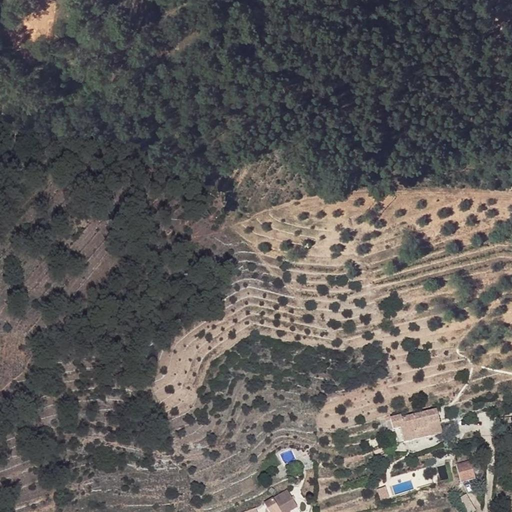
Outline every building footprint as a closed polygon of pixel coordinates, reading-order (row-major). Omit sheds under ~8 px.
[(401,416),(390,418),(393,430),(400,428),(404,443),(442,434),(436,410),(401,418),(401,416)] [(400,428),(393,430),(396,445),(404,443),(400,428)] [(456,466),(461,482),(475,478),(473,472),(478,470),(476,460),(456,466)] [(299,511),(297,508),(287,491),(264,504),(268,511),(299,511)] [(461,498),(468,511),(474,511),(477,511),(468,494),(461,498)]
